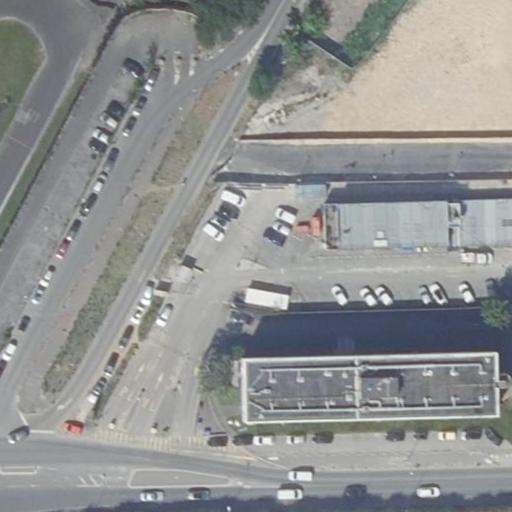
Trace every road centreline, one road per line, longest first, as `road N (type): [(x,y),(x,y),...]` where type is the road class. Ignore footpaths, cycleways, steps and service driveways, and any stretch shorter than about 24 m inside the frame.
road 1 (unclassified): [(0,383),(159,106),(270,26)]
road 2 (unclassified): [(215,142),(81,387),(14,450)]
road 3 (unclassified): [(511,153),(263,156),(215,142)]
road 4 (secondary): [(511,481),(278,487)]
road 5 (secondary): [(55,497),(278,487)]
road 6 (secondary): [(278,487),(106,462)]
road 7 (unclassified): [(270,26),(261,59),(215,142)]
